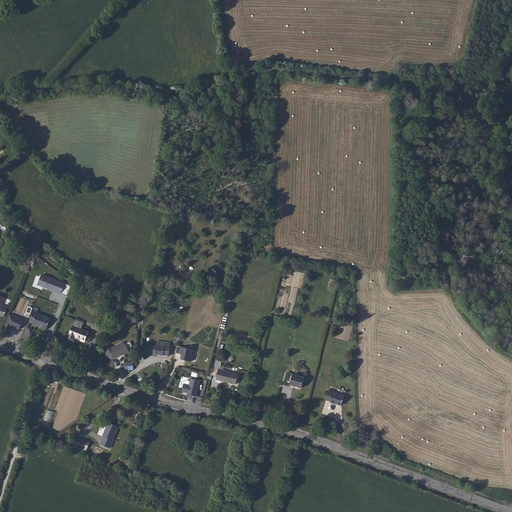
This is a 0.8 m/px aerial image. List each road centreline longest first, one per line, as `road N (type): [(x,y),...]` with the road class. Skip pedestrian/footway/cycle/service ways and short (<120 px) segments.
road 1 (unclassified): [(0,344),(161,401),(278,427),(508,511)]
road 2 (track): [(435,88),(265,72),(172,94),(116,86),(0,92)]
road 3 (track): [(44,361),(0,498)]
